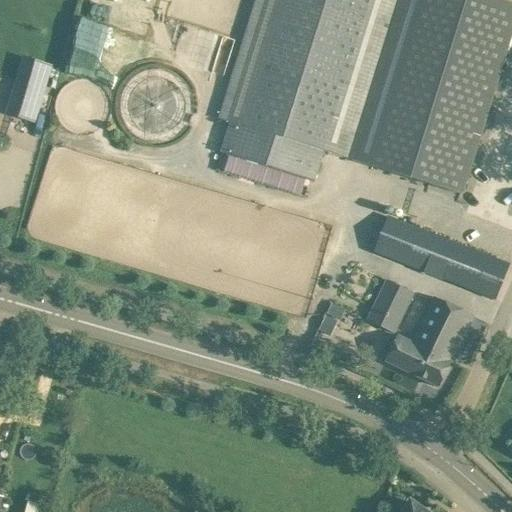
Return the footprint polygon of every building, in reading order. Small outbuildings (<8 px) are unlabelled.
[(323,152),(347,159),(463,195),(511,35),(511,3),(499,0),(255,0),(219,120),(230,123),(221,154),(314,183),(323,152)] [(26,54),(8,112),(42,122),(59,64),(26,54)] [(376,250),(477,291),(495,299),(509,265),(389,216),(376,250)] [(387,280),(367,321),(393,334),(413,293),(387,280)] [(435,300),(432,299),(411,343),(398,336),(385,362),(439,388),(473,316),(436,298),(435,300)] [(332,305),(327,315),(337,320),(342,310),(332,305)] [(326,317),(319,331),(330,336),(337,322),(326,317)] [(424,511),(411,502),(403,511),(424,511)]
